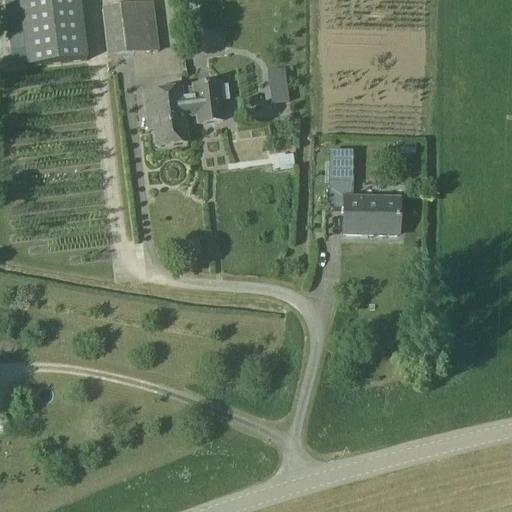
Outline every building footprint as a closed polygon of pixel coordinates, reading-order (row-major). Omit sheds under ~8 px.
[(77,0),(16,0),(25,70),(85,63),(77,0)] [(157,55),(152,5),(100,12),(106,61),(157,55)] [(272,72),(273,105),(290,105),(289,72),(272,72)] [(226,91),(218,92),(217,87),(192,90),(193,99),(180,101),(179,92),(142,97),(148,138),(152,137),(154,150),(187,146),(184,124),(196,123),(197,129),(222,125),(220,107),(228,106),(226,91)] [(417,144),(399,143),(399,154),(416,155),(417,144)] [(397,201),(352,200),(352,184),(352,153),(329,153),(328,184),(327,184),(327,211),(342,211),(342,237),(397,238),(397,201)] [(277,159),(279,174),(293,173),(292,158),(277,159)]
